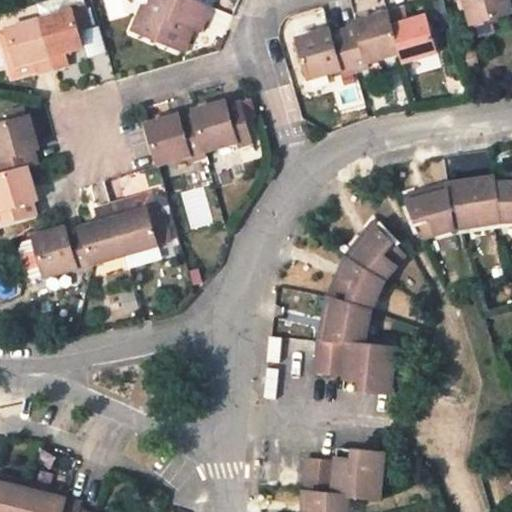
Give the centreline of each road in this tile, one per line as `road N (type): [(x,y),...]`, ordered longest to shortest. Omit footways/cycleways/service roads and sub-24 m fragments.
road 1 (residential): [(234,297),(193,330),(143,351),(0,372)]
road 2 (residential): [(256,48),(87,110),(94,168)]
road 3 (residential): [(0,380),(79,397),(222,459)]
road 4 (residential): [(511,112),(388,128),(308,163)]
road 5 (residential): [(308,163),(234,297)]
road 6 (residential): [(308,163),(256,48)]
